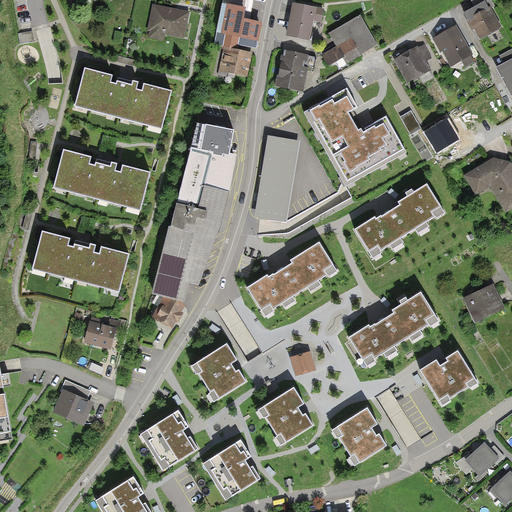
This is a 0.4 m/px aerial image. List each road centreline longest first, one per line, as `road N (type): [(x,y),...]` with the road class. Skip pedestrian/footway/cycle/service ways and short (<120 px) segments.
road 1 (residential): [(251,113),(248,169),(208,292),(65,511)]
road 2 (residential): [(511,404),(380,480),(239,511)]
road 3 (residential): [(251,113),(269,116),(373,59)]
